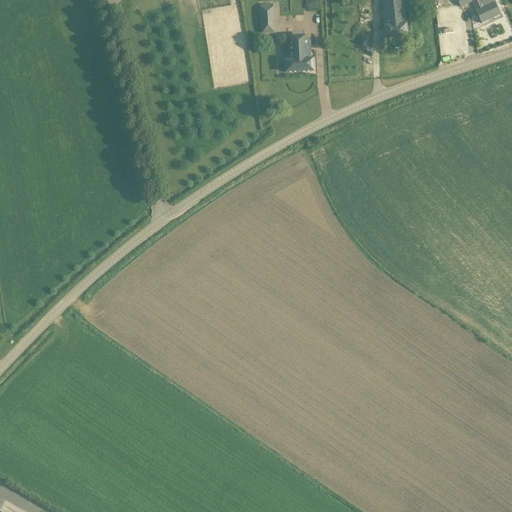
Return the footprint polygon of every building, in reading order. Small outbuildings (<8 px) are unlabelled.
[(309,9),(316,7),(314,0),(310,0),(306,1),(309,9)] [(385,27),(386,39),(407,37),(406,25),(403,0),(384,0),(385,0),(381,0),(385,27)] [(499,15),(493,3),(484,7),(480,0),(456,0),(460,8),(471,3),(481,24),(499,15)] [(262,20),(274,19),(273,5),(261,6),(262,20)] [(310,40),(287,41),(288,61),(286,61),(287,73),(313,71),(313,60),(311,60),(310,40)]
